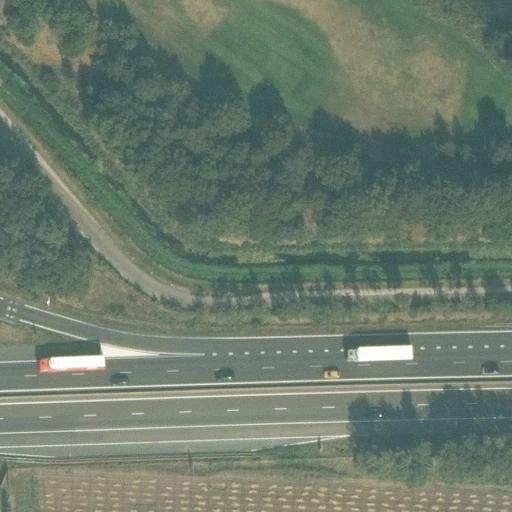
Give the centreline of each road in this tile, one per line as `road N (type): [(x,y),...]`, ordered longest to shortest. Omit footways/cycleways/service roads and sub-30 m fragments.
road 1 (unclassified): [(511,300),(170,306),(0,132)]
road 2 (motorway): [(0,421),(511,408)]
road 3 (motorway): [(511,363),(206,372)]
road 4 (motorway): [(206,372),(0,380)]
road 5 (motorway): [(206,372),(10,311)]
